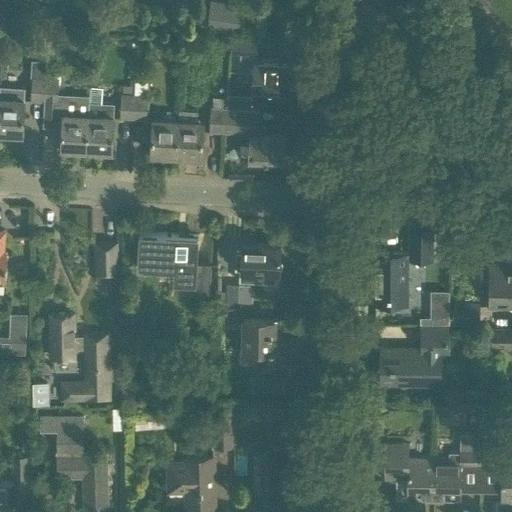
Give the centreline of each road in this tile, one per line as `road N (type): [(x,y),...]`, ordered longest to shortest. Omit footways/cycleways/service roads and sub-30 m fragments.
road 1 (residential): [(335,202),(0,183)]
road 2 (residential): [(332,511),(335,202)]
road 3 (residential): [(511,197),(355,0)]
road 4 (residential): [(335,202),(337,0)]
